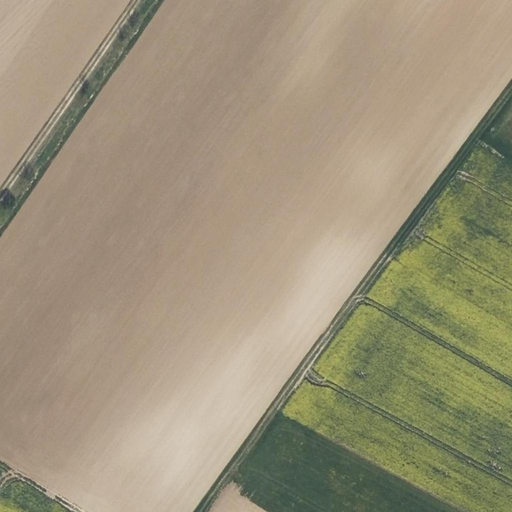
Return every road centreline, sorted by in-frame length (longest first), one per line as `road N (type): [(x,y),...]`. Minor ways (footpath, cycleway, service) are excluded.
road 1 (track): [(208,511),(511,87)]
road 2 (track): [(0,203),(139,0)]
